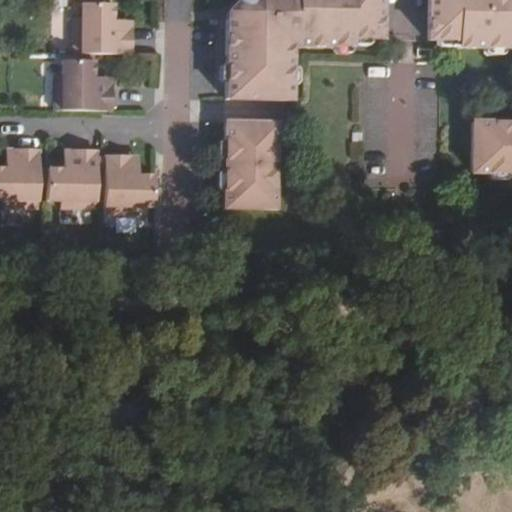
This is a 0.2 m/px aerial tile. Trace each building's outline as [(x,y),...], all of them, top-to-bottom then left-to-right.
[(227,17),(226,17),(225,99),(285,101),(286,44),(349,45),(349,39),(379,40),(379,0),(250,0),(247,4),(241,9),(235,12),(227,17)] [(511,0),(428,0),(428,41),(454,41),(454,47),(511,48),(511,0)] [(92,57),(129,57),(129,31),(115,31),(115,22),(110,23),(110,6),(87,6),(79,6),(79,20),(72,20),(72,57),(80,57),(92,57)] [(115,31),(129,31),(129,22),(115,22),(115,31)] [(92,57),(80,57),(80,65),(92,65),(92,57)] [(53,79),(53,113),(109,114),(109,90),(96,89),(96,81),(92,81),(92,65),(80,65),(60,65),(60,79),(53,79)] [(96,89),(109,90),(109,81),(96,81),(96,89)] [(274,123),(225,123),(223,210),(272,210),(274,123)] [(471,174),(511,175),(511,124),(472,124),(471,174)] [(62,149),(43,149),(43,166),(62,166),(62,149)] [(6,171),(0,171),(0,203),(4,204),(5,210),(39,210),(40,184),(40,173),(40,153),(14,153),(14,167),(6,167),(6,171)] [(46,184),(46,204),(60,204),(60,211),(94,211),(95,173),(95,161),(95,155),(71,154),(70,168),(62,168),(62,173),(46,173),(46,184)] [(63,154),(62,168),(70,168),(71,154),(63,154)] [(102,173),(101,219),(135,219),(136,213),(153,213),(153,180),(134,180),(134,176),(127,176),(127,161),(102,161),(102,173)] [(229,433),(222,438),(222,446),(228,453),(235,453),(242,448),(242,439),(238,434),(229,433)]
